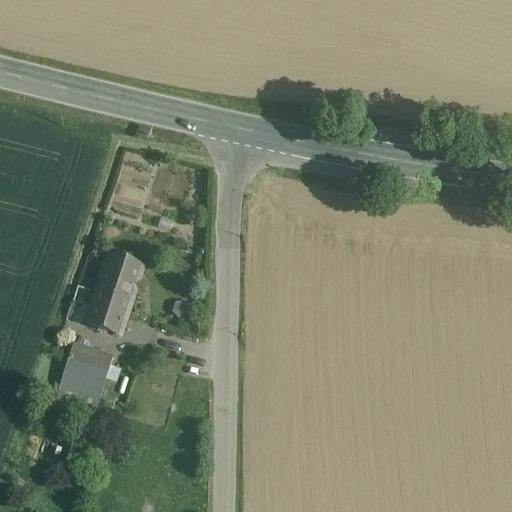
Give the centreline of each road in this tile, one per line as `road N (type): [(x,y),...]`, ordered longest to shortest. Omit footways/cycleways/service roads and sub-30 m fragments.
road 1 (unclassified): [(233,130),(223,511)]
road 2 (secondary): [(233,130),(511,181)]
road 3 (secondary): [(0,72),(233,130)]
